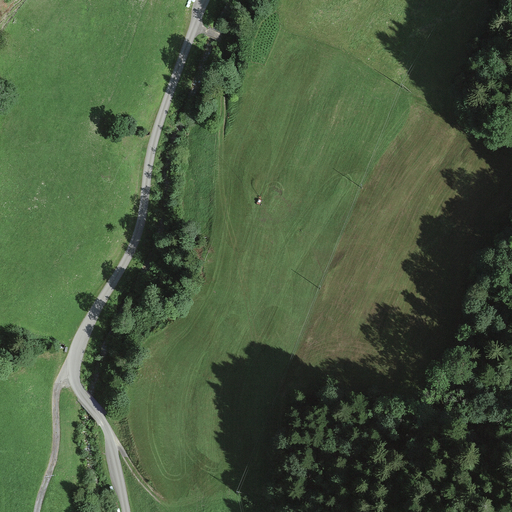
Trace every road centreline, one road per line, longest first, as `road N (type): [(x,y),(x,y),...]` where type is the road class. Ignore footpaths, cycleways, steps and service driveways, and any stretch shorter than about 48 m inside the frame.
road 1 (track): [(205,0),(153,141),(134,243),(73,362),(76,385),(109,435),(125,511)]
road 2 (track): [(194,26),(228,43),(221,191),(249,230)]
road 3 (track): [(37,511),(56,442),(57,386),(73,362)]
